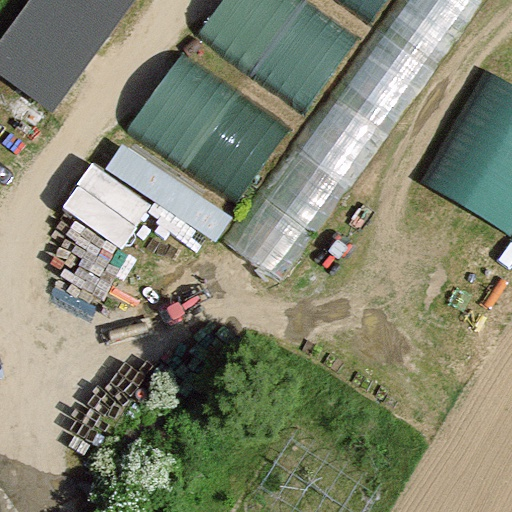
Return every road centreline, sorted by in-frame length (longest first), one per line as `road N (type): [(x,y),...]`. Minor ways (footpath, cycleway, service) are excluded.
road 1 (track): [(0,283),(55,169),(179,0)]
road 2 (track): [(54,511),(0,353)]
